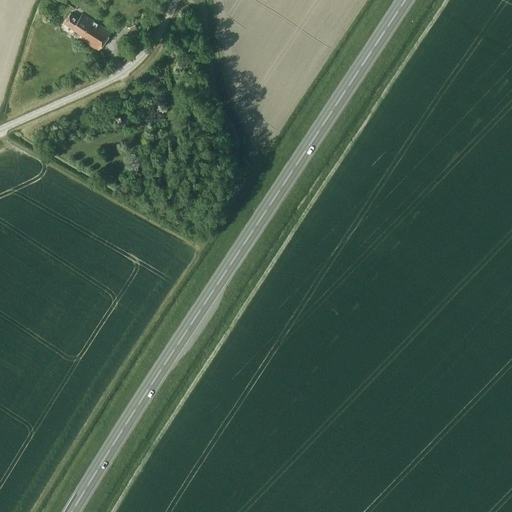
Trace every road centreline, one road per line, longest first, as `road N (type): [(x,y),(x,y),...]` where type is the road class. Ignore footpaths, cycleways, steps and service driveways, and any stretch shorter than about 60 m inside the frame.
road 1 (trunk): [(71,511),(405,0)]
road 2 (unclassified): [(0,130),(138,62),(177,0)]
